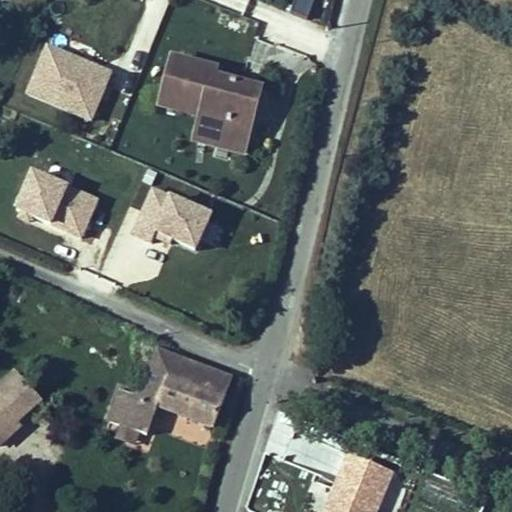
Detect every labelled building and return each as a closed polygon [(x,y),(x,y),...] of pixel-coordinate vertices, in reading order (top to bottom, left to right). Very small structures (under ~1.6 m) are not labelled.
[(297,0),(293,12),(302,15),(306,0),(323,0),(324,0),(297,0)] [(24,96),(91,124),(113,71),(45,44),(24,96)] [(210,64),(212,57),(169,47),(158,89),(208,102),(204,121),(242,131),(256,76),(210,64)] [(240,140),(242,131),(204,121),(208,102),(158,89),(157,93),(198,104),(192,128),(240,140)] [(30,172),(13,215),(82,242),(99,199),(30,172)] [(149,188),(132,232),(197,257),(214,214),(149,188)] [(152,350),(155,339),(141,333),(136,344),(152,350)] [(232,370),(159,344),(143,384),(142,389),(135,386),(121,381),(109,412),(129,419),(133,408),(151,414),(158,397),(213,418),(232,370)] [(39,398),(14,372),(0,385),(0,436),(15,422),(39,398)] [(151,414),(133,408),(129,419),(146,425),(151,414)] [(0,443),(19,425),(15,422),(0,436),(0,443)] [(375,511),(389,479),(345,461),(332,493),(336,495),(329,511),(375,511)] [(329,511),(336,495),(332,493),(323,511),(329,511)]
